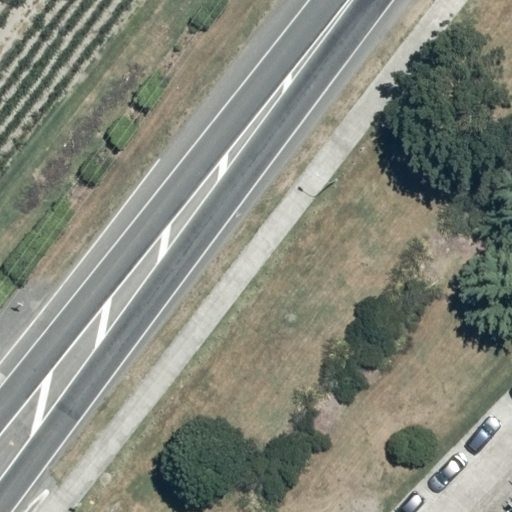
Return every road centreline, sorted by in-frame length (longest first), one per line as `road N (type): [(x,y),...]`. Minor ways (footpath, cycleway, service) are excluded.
road 1 (tertiary): [(366,0),(2,511)]
road 2 (tertiary): [(0,417),(331,0)]
